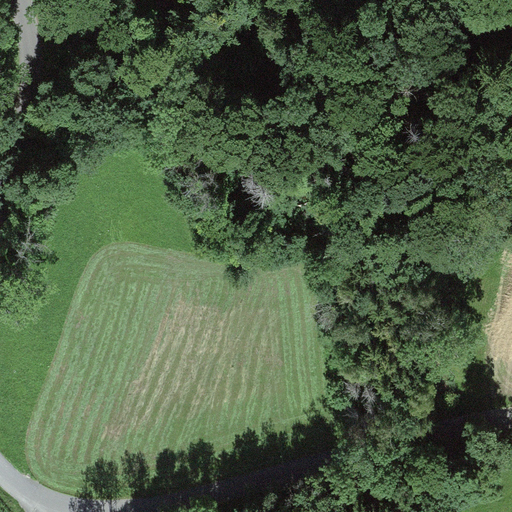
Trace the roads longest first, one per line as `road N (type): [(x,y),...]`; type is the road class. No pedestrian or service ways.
road 1 (unclassified): [(135,511),(434,431),(511,420)]
road 2 (unclassified): [(15,0),(27,33),(30,86),(0,213)]
